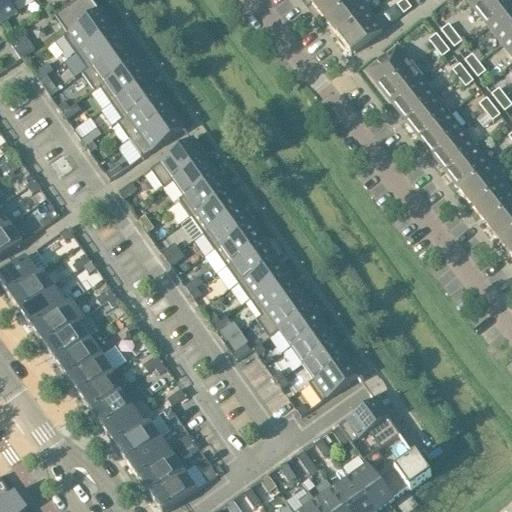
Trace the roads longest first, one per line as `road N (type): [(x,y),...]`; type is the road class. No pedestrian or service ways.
road 1 (residential): [(251,0),(511,331)]
road 2 (tertiary): [(99,511),(0,373)]
